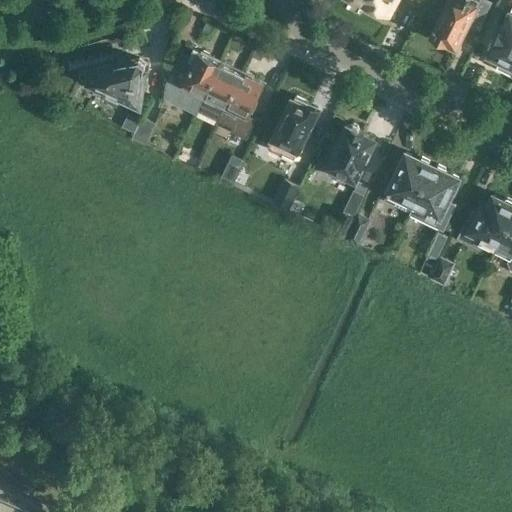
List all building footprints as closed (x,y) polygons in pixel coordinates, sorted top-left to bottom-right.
[(362,0),(389,13),(395,0),(362,0)] [(447,0),(431,35),(456,47),(468,20),(475,24),(478,18),(481,20),(490,3),(483,0),(464,0),(464,1),(462,0),(447,0)] [(511,10),(511,12),(510,11),(503,26),(501,25),(494,42),(495,42),(489,54),(500,58),(496,66),(511,73),(511,10)] [(204,97),(222,61),(199,50),(189,70),(171,61),(165,96),(176,101),(181,91),(191,96),(187,106),(198,111),(198,110),(204,97)] [(123,102),(131,103),(138,102),(145,62),(139,56),(80,70),(80,74),(105,87),(103,90),(123,102)] [(198,110),(219,120),(242,71),(222,61),(204,97),(198,110)] [(242,71),(219,120),(229,125),(229,129),(231,132),(234,134),(238,133),(241,130),(264,82),(242,71)] [(284,147),(296,153),(317,109),(307,103),(308,100),(295,94),(294,97),(292,96),(269,144),(270,145),(271,148),(276,151),(280,149),(282,150),(284,147)] [(133,136),(146,141),(155,121),(143,115),(133,136)] [(344,175),(354,180),(362,164),(363,165),(371,149),(369,148),(375,137),(364,132),(365,131),(359,127),(358,122),(354,121),(346,126),(326,166),(327,166),(327,169),(328,172),(330,174),(332,176),(336,177),(339,177),(342,176),(344,175)] [(409,211),(433,164),(406,151),(388,189),(389,190),(384,199),(409,211)] [(221,175),(234,181),(244,161),(231,155),(221,175)] [(433,164),(409,211),(409,213),(443,230),(456,203),(448,199),(459,176),(433,164)] [(270,197),(288,206),(299,183),(281,174),(270,197)] [(498,243),(511,214),(511,201),(493,193),(488,204),(483,201),(477,212),(472,210),(459,236),(480,245),(484,237),(498,243)] [(332,229),(346,236),(355,216),(342,209),(332,229)] [(355,216),(346,236),(345,237),(358,243),(371,218),(358,211),(355,216)] [(511,214),(498,243),(511,249),(511,250),(507,261),(510,268),(511,268),(511,214)] [(438,231),(427,253),(436,257),(447,236),(438,231)] [(430,276),(445,283),(456,261),(440,254),(430,276)] [(0,511),(48,511),(51,507),(0,483),(0,511)]
